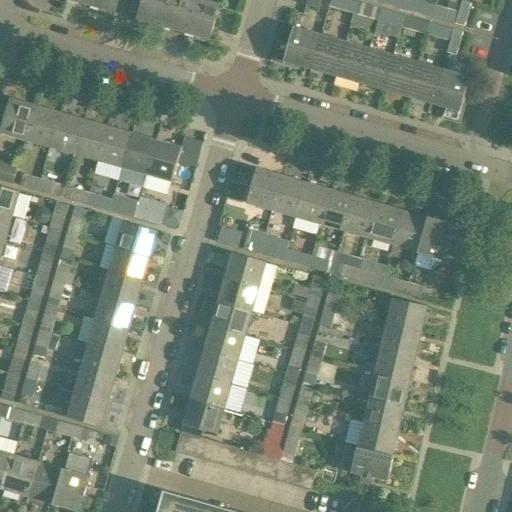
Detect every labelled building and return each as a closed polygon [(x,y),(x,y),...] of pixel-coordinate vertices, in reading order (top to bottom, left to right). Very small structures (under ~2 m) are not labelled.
[(92,0),(91,5),(115,12),(118,0),(92,0)] [(162,26),(168,0),(141,0),(143,0),(137,19),(162,26)] [(185,32),(194,0),(168,0),(162,26),(185,32)] [(202,0),(194,0),(185,32),(209,39),(219,5),(202,0)] [(320,0),(307,0),(306,5),(318,8),(320,0)] [(352,0),(330,0),(329,7),(353,14),(356,3),(357,1),(352,0)] [(407,9),(409,0),(383,0),(383,2),(407,9)] [(431,16),(434,5),(416,0),(409,0),(407,9),(431,16)] [(462,0),(459,12),(455,23),(464,26),(471,3),(462,0)] [(357,1),(356,3),(353,14),(377,21),(381,8),(357,1)] [(455,23),(459,12),(434,5),(431,16),(455,23)] [(381,8),(377,21),(402,28),(405,16),(405,15),(381,8)] [(405,15),(405,16),(402,28),(426,35),(429,22),(405,15)] [(450,42),(454,29),(429,22),(426,35),(450,42)] [(278,42),(273,60),(291,65),(291,63),(311,69),(321,34),(293,26),(288,45),(278,42)] [(456,55),(463,32),(454,29),(450,42),(447,52),(456,55)] [(321,34),(311,69),(335,76),(345,41),(321,34)] [(345,41),(335,76),(360,83),(370,48),(345,41)] [(370,48),(360,83),(384,90),(394,55),(370,48)] [(394,55),(384,90),(408,97),(418,62),(394,55)] [(432,104),(442,69),(418,62),(408,97),(432,104)] [(462,105),(470,77),(442,69),(432,104),(445,107),(442,117),(459,121),(463,105),(462,105)] [(0,132),(25,140),(35,106),(9,99),(7,105),(0,102),(0,132)] [(35,106),(25,140),(49,147),(59,113),(35,106)] [(59,113),(49,147),(74,154),(83,120),(59,113)] [(83,120),(74,154),(98,160),(107,127),(83,120)] [(107,127),(98,160),(122,167),(132,134),(107,127)] [(132,134),(122,167),(146,174),(156,141),(132,134)] [(156,141),(146,174),(172,182),(181,148),(156,141)] [(17,167),(0,162),(0,178),(13,182),(17,167)] [(271,209),(281,176),(256,169),(247,202),(271,209)] [(22,174),(19,185),(37,190),(40,179),(22,174)] [(281,176),(271,209),(296,216),(305,183),(281,176)] [(37,190),(52,195),(56,183),(40,179),(37,190)] [(305,183),(296,216),(320,223),(330,189),(305,183)] [(0,213),(12,217),(20,192),(0,186),(0,213)] [(72,188),(69,200),(85,204),(89,193),(72,188)] [(330,189),(320,223),(344,230),(354,196),(330,189)] [(89,193),(85,204),(109,211),(113,200),(112,199),(89,193)] [(138,202),(113,195),(112,199),(113,200),(109,211),(134,218),(138,202)] [(166,207),(167,203),(140,196),(138,202),(134,218),(160,225),(166,207)] [(354,196),(344,230),(368,237),(378,203),(354,196)] [(68,206),(56,202),(49,227),(61,231),(68,206)] [(378,203),(368,237),(393,244),(402,210),(378,203)] [(173,229),(176,230),(179,228),(183,212),(166,207),(160,225),(173,229)] [(402,210),(393,244),(417,251),(427,217),(402,210)] [(0,239),(6,241),(12,217),(0,213),(0,239)] [(440,259),(442,259),(445,249),(451,251),(454,239),(449,237),(453,223),(428,216),(427,217),(417,251),(413,266),(430,271),(439,263),(440,259)] [(83,220),(71,217),(66,232),(78,236),(83,220)] [(116,246),(150,256),(157,231),(123,221),(116,246)] [(221,224),(217,239),(238,245),(242,229),(221,224)] [(42,252),(54,255),(61,231),(49,227),(42,252)] [(59,257),(71,260),(78,236),(66,232),(59,257)] [(265,235),(263,243),(262,242),(259,254),(282,260),(288,241),(265,235)] [(246,238),(243,249),(259,254),(262,242),(246,238)] [(338,252),(314,245),(311,256),(307,267),(332,274),(338,252)] [(150,256),(116,246),(109,271),(143,281),(150,256)] [(295,251),(292,263),(307,267),(311,256),(295,251)] [(35,276),(47,279),(54,255),(42,252),(35,276)] [(265,262),(231,252),(224,278),(258,287),(265,262)] [(375,273),(369,272),(372,261),(363,259),(360,269),(359,269),(356,281),(372,285),(375,273)] [(68,268),(57,265),(53,281),(64,284),(68,268)] [(343,265),(340,276),(356,281),(359,269),(343,265)] [(143,281),(109,271),(102,295),(136,305),(143,281)] [(28,300),(40,304),(47,279),(35,276),(28,300)] [(217,302),(251,312),(258,287),(224,278),(217,302)] [(392,278),(389,290),(404,294),(408,282),(392,278)] [(64,284),(53,281),(46,305),(57,308),(64,284)] [(420,298),(424,287),(408,282),(404,294),(420,298)] [(323,289),(311,286),(310,289),(293,284),(291,294),(307,298),(306,301),(318,305),(323,289)] [(339,296),(328,293),(323,308),(335,311),(339,296)] [(136,305),(102,295),(95,319),(129,329),(136,305)] [(386,323),(421,332),(427,306),(392,298),(386,323)] [(21,324),(34,328),(40,304),(28,300),(21,324)] [(299,326),(312,329),(318,305),(306,301),(299,326)] [(210,326),(244,336),(251,312),(217,302),(210,326)] [(57,308),(46,305),(39,329),(50,333),(57,308)] [(318,325),(330,328),(335,311),(323,308),(318,325)] [(129,329),(95,319),(88,343),(122,353),(129,329)] [(421,332),(386,323),(381,348),(415,356),(421,332)] [(14,348),(27,352),(34,328),(21,324),(14,348)] [(204,350),(238,360),(244,336),(210,326),(204,350)] [(292,350),(305,353),(312,329),(299,326),(292,350)] [(50,333),(39,329),(32,354),(44,357),(50,333)] [(325,345),(314,342),(309,357),(321,360),(325,345)] [(122,353),(88,343),(81,368),(115,377),(122,353)] [(415,356),(381,348),(381,349),(369,346),(366,355),(378,358),(375,373),(410,381),(415,356)] [(7,373),(20,376),(27,352),(14,348),(7,373)] [(197,375),(231,385),(238,360),(204,350),(197,375)] [(285,374),(298,378),(305,353),(292,350),(285,374)] [(302,382),(314,385),(321,360),(309,357),(302,382)] [(42,365),(30,362),(25,378),(37,381),(42,365)] [(115,377),(81,368),(74,392),(109,402),(115,377)] [(2,390),(15,393),(20,376),(7,373),(2,390)] [(410,381),(375,373),(369,397),(404,405),(410,381)] [(278,398),(291,402),(298,378),(285,374),(283,382),(278,398)] [(190,399),(224,409),(231,385),(197,375),(190,399)] [(20,394),(32,398),(37,381),(25,378),(20,394)] [(311,393),(300,390),(295,405),(306,408),(307,408),(311,393)] [(109,402),(74,392),(67,417),(101,427),(109,402)] [(404,405),(369,397),(363,422),(398,430),(404,405)] [(284,426),(287,415),(291,402),(278,398),(272,423),(284,426)] [(183,424),(217,434),(216,438),(227,441),(231,427),(220,424),(224,409),(190,399),(183,424)] [(307,408),(306,408),(295,405),(288,430),(300,433),(302,424),(307,408)] [(10,407),(6,419),(22,424),(26,411),(10,407)] [(50,418),(32,413),(26,411),(22,424),(47,430),(50,418)] [(71,437),(74,425),(50,418),(47,430),(71,437)] [(398,430),(363,422),(358,446),(392,454),(398,430)] [(278,445),(279,441),(280,441),(284,426),(272,423),(268,437),(265,437),(260,455),(271,458),(277,459),(280,448),(278,445)] [(86,442),(90,430),(74,425),(71,437),(86,442)] [(288,430),(285,442),(282,451),(280,448),(277,459),(280,460),(282,453),(294,456),(300,433),(288,430)] [(187,456),(193,435),(181,432),(175,452),(187,456)] [(106,435),(104,444),(115,447),(117,439),(106,435)] [(198,459),(204,439),(193,435),(187,456),(198,459)] [(209,462),(215,442),(204,439),(198,459),(209,462)] [(221,465),(226,445),(215,442),(209,462),(221,465)] [(232,468),(237,448),(226,445),(221,465),(232,468)] [(392,454),(358,446),(352,472),(386,480),(392,454)] [(243,471),(249,451),(237,448),(232,468),(243,471)] [(0,488),(4,489),(13,455),(0,451),(0,488)] [(254,475),(260,454),(249,451),(243,471),(254,475)] [(271,458),(260,455),(260,454),(254,475),(265,478),(271,458)] [(28,496),(38,462),(13,455),(4,489),(28,496)] [(280,460),(277,459),(271,458),(265,478),(276,481),(282,461),(280,460)] [(287,484),(293,464),(282,461),(276,481),(287,484)] [(52,503),(54,497),(62,469),(38,462),(28,496),(52,503)] [(298,487),(304,467),(293,464),(287,484),(298,487)] [(304,467),(298,487),(309,490),(315,470),(304,467)] [(54,497),(52,503),(77,510),(87,477),(62,469),(54,497)] [(218,511),(162,496),(157,511),(218,511)]
